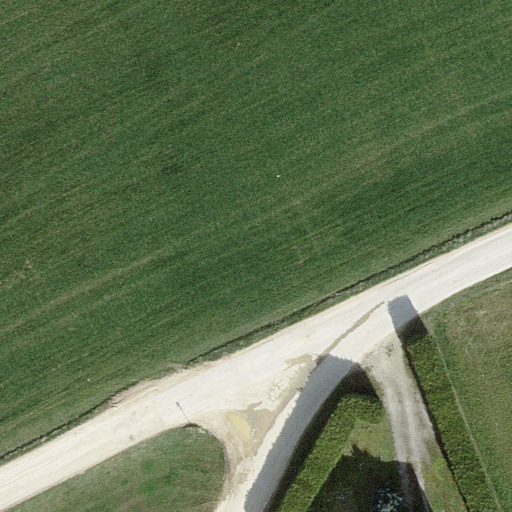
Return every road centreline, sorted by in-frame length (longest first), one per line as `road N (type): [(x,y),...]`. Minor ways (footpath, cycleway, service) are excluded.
road 1 (track): [(310,352),(0,488)]
road 2 (unclassified): [(511,253),(310,352)]
